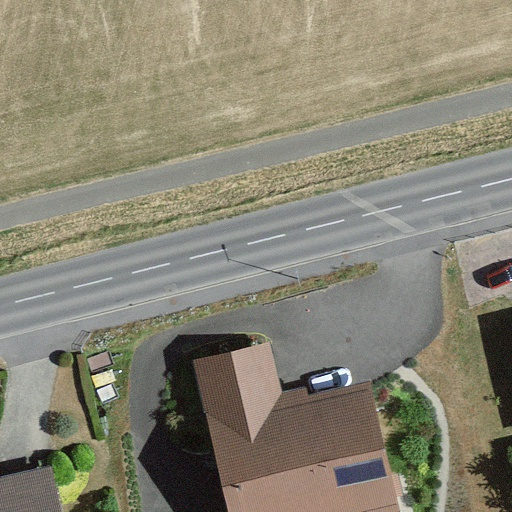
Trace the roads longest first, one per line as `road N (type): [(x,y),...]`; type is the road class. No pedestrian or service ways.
road 1 (track): [(0,214),(511,86)]
road 2 (secondary): [(511,184),(0,311)]
